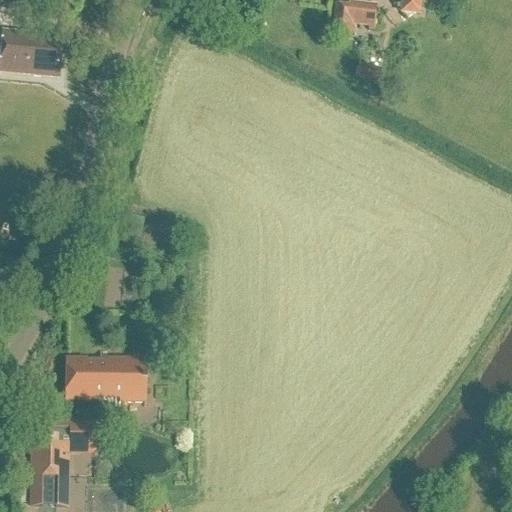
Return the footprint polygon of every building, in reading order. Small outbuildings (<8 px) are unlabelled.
[(402,0),(401,15),(419,17),(421,0),(402,0)] [(334,8),(330,38),(354,41),(356,29),(368,31),(368,34),(374,34),(377,8),(349,5),(348,9),(334,8)] [(4,37),(1,78),(61,83),(64,41),(4,37)] [(381,73),(359,66),(355,82),(377,88),(381,73)] [(141,362),(106,362),(106,365),(87,365),(87,361),(65,361),(65,407),(95,407),(95,404),(120,404),(120,408),(146,408),(147,374),(140,374),(141,362)] [(29,439),(29,510),(68,511),(68,461),(62,461),(62,458),(95,458),(95,423),(70,423),(70,419),(49,419),(49,439),(29,439)]
